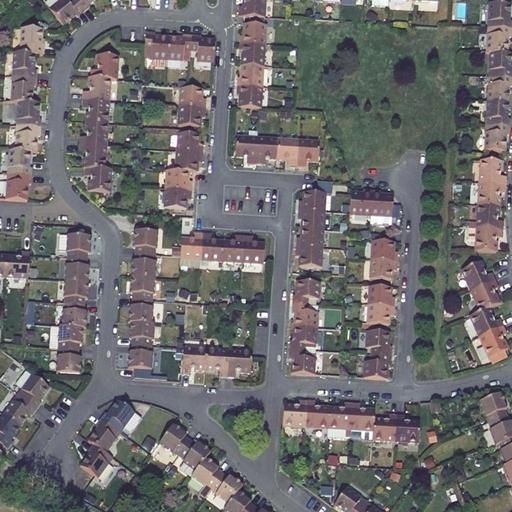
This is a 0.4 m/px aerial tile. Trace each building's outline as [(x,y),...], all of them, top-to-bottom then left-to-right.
[(88,16),(74,0),(70,0),(54,13),(68,30),(81,19),(82,20),(88,16)] [(103,0),(74,0),(88,16),(95,10),(93,9),(103,0)] [(243,0),(242,9),(239,9),(238,18),(264,20),(266,1),(252,0),(243,0)] [(490,0),(488,26),(511,26),(511,17),(511,18),(511,1),(490,0)] [(52,26),(30,24),(28,49),(43,50),(53,51),(53,43),(51,42),(52,26)] [(244,38),(241,37),(241,47),(266,48),(267,27),(245,26),(244,38)] [(487,50),(491,50),(509,51),(510,34),(511,34),(511,26),(488,26),(487,50)] [(159,32),(149,31),(147,55),(158,56),(157,63),(159,65),(170,66),(171,59),(172,36),(159,35),(159,32)] [(194,61),(194,51),(195,35),(187,34),(186,37),(172,36),(171,59),(194,61)] [(204,51),(203,62),(217,63),(219,40),(205,39),(205,36),(195,35),(194,51),(204,51)] [(240,55),(243,56),(242,67),(264,69),(266,48),(241,47),(240,55)] [(44,67),(41,66),(43,50),(28,49),(21,48),(19,73),(43,75),(44,67)] [(511,51),(509,51),(491,50),(489,75),(511,76),(511,67),(511,68),(511,55),(511,51)] [(101,68),(95,67),(94,76),(115,77),(122,77),(123,53),(100,52),(100,63),(101,63),(101,68)] [(242,78),(238,78),(238,87),(263,89),(264,69),(242,67),(242,78)] [(43,82),(43,75),(19,73),(17,97),(24,98),(39,99),(40,82),(43,82)] [(511,84),(511,76),(489,75),(488,100),(510,101),(511,85),(511,84)] [(87,90),(86,98),(113,100),(115,77),(94,76),(92,76),(92,86),(93,86),(93,91),(87,90)] [(205,98),(205,88),(184,87),(183,105),(209,107),(209,98),(205,98)] [(262,110),(263,89),(238,87),(237,95),(240,96),(240,108),(262,110)] [(24,98),(22,123),(46,125),(47,118),(44,117),(46,100),(39,99),(24,98)] [(112,123),(113,100),(86,98),(86,105),(92,105),(92,110),(90,110),(90,121),(112,123)] [(510,101),(488,100),(487,124),(511,125),(511,117),(509,117),(510,101)] [(203,116),(208,117),(209,107),(183,105),(181,125),(203,126),(203,116)] [(110,146),(112,123),(90,121),(89,131),(91,131),(90,136),(84,136),(84,144),(110,146)] [(20,148),(36,149),(42,149),(43,134),(46,134),(46,125),(22,123),(20,148)] [(507,148),(508,133),(511,133),(511,125),(487,124),(485,147),(507,148)] [(202,143),(202,134),(180,132),(179,151),(206,153),(206,144),(202,143)] [(258,168),(260,142),(239,140),(238,161),(252,162),(251,167),(258,168)] [(279,164),(281,143),(260,142),(258,168),(265,168),(266,163),(279,164)] [(300,171),(302,145),(281,143),(279,164),(294,165),(293,170),(300,171)] [(109,168),(110,146),(84,144),(83,151),(89,152),(89,156),(88,156),(87,167),(89,167),(109,168)] [(322,146),(302,145),(300,171),(307,171),(307,166),(321,167),(322,146)] [(37,165),(35,165),(36,149),(20,148),(14,147),(12,171),(37,173),(37,165)] [(200,162),(205,162),(206,153),(179,151),(178,170),(190,171),(200,171),(200,162)] [(503,168),(504,159),(482,157),(481,180),(508,182),(509,173),(502,173),(502,168),(503,168)] [(115,169),(109,168),(89,167),(89,175),(95,175),(95,179),(93,179),(92,190),(114,191),(115,169)] [(178,170),(167,169),(166,189),(192,191),(193,181),(189,180),(190,171),(178,170)] [(36,181),(37,173),(12,171),(11,197),(32,199),(33,181),(36,181)] [(508,190),(508,182),(481,180),(480,204),(501,205),(502,195),(501,195),(501,190),(508,190)] [(333,192),(333,182),(318,181),(318,192),(333,192)] [(188,200),(191,200),(192,191),(166,189),(165,207),(187,209),(188,200)] [(366,192),(351,191),(350,214),(373,215),(374,189),(367,189),(366,192)] [(382,193),(383,190),(374,189),(373,215),(373,223),(395,224),(396,194),(382,193)] [(306,201),(301,201),(301,211),(328,212),(329,194),(307,193),(306,201)] [(501,215),(501,205),(480,204),(479,220),(472,220),(471,226),(505,228),(506,220),(500,220),(500,215),(501,215)] [(300,219),(305,220),(304,228),(327,229),(328,212),(301,211),(300,219)] [(143,224),(143,231),(158,232),(158,225),(143,224)] [(505,228),(471,226),(471,236),(473,239),(478,239),(477,249),(499,251),(499,242),(498,242),(498,236),(505,237),(505,228)] [(304,237),(299,237),(299,246),(325,248),(327,229),(304,228),(304,237)] [(143,231),(138,231),(137,248),(139,248),(139,254),(159,256),(160,249),(161,249),(162,232),(158,232),(143,231)] [(68,252),(70,253),(69,260),(89,261),(90,254),(92,254),(93,237),(61,235),(60,251),(68,251),(68,252)] [(197,237),(196,243),(184,242),(182,262),(202,263),(204,237),(197,237)] [(210,243),(211,238),(204,237),(202,263),(223,264),(224,244),(210,243)] [(238,245),(224,244),(223,264),(244,265),(245,240),(239,239),(238,245)] [(252,246),(252,240),(245,240),(244,265),(265,267),(266,247),(252,246)] [(395,241),(374,240),(373,258),(398,260),(398,251),(394,251),(395,241)] [(303,255),(302,265),(324,267),(325,248),(299,246),(298,255),(303,255)] [(18,258),(8,257),(7,279),(30,280),(32,254),(24,253),(23,260),(18,260),(18,258)] [(159,263),(159,256),(139,254),(138,262),(136,261),(135,277),(159,278),(160,263),(159,263)] [(0,278),(7,279),(8,257),(0,256),(0,278)] [(397,270),(398,260),(373,258),(371,278),(392,279),(393,270),(397,270)] [(69,267),(67,267),(66,283),(90,285),(91,268),(89,268),(89,261),(69,260),(69,267)] [(483,260),(464,269),(473,290),(497,279),(494,271),(488,274),(486,269),(487,269),(483,260)] [(158,294),(159,278),(135,277),(134,292),(137,292),(136,299),(156,301),(157,294),(158,294)] [(295,294),(295,303),(311,304),(311,297),(321,298),(322,281),(299,279),(298,294),(295,294)] [(495,289),(501,286),(497,279),(473,290),(482,311),(492,307),(502,302),(498,293),(497,294),(495,289)] [(65,301),(67,301),(66,307),(86,308),(87,302),(89,302),(90,285),(66,283),(65,301)] [(392,287),(371,285),(370,304),(395,305),(396,296),(391,295),(392,287)] [(157,308),(156,308),(156,301),(136,299),(136,306),(133,306),(132,322),(135,322),(156,323),(157,308)] [(321,304),(311,304),(295,303),(294,312),(297,312),(296,326),(319,327),(321,304)] [(395,305),(370,304),(369,323),(390,324),(391,314),(395,315),(395,305)] [(66,314),(65,314),(64,329),(85,330),(87,330),(88,315),(86,315),(86,308),(66,307),(66,314)] [(495,316),(496,315),(492,307),(482,311),(472,315),(481,336),(507,325),(503,317),(497,320),(495,316)] [(157,340),(158,340),(159,324),(156,323),(135,322),(134,338),(136,338),(136,345),(156,346),(157,340)] [(510,333),(507,325),(481,336),(491,357),(507,350),(511,348),(507,339),(506,340),(504,335),(510,333)] [(318,343),(319,327),(296,326),(295,340),(293,340),(292,349),(308,349),(308,343),(318,343)] [(62,342),(61,349),(81,350),(82,344),(84,344),(85,330),(64,329),(53,328),(52,342),(62,342)] [(368,346),(378,347),(377,355),(392,355),(393,346),(390,346),(391,331),(369,330),(368,346)] [(157,354),(156,353),(156,346),(136,345),(135,352),(133,352),(132,368),(138,369),(153,370),(156,370),(157,354)] [(198,368),(198,369),(206,369),(208,348),(188,347),(187,374),(194,374),(194,367),(198,368)] [(220,375),(228,376),(230,349),(208,348),(206,369),(216,370),(216,369),(220,369),(220,375)] [(84,357),(81,357),(81,350),(61,349),(61,355),(60,355),(59,372),(83,373),(84,357)] [(253,351),(230,349),(228,376),(236,377),(236,370),(241,370),(241,372),(252,372),(253,351)] [(294,358),(293,372),(316,374),(318,357),(307,357),(308,349),(292,349),(292,358),(294,358)] [(507,350),(491,357),(493,361),(509,354),(507,350)] [(390,365),(392,365),(392,355),(377,355),(377,361),(367,361),(366,378),(389,379),(390,365)] [(17,382),(23,387),(17,395),(37,409),(41,402),(40,401),(51,386),(27,369),(17,382)] [(153,370),(138,369),(137,376),(152,377),(153,370)] [(487,413),(488,412),(491,419),(509,411),(507,405),(509,404),(503,389),(481,398),(487,413)] [(32,415),(37,409),(17,395),(3,414),(21,427),(31,414),(32,415)] [(285,401),(285,402),(284,422),(307,424),(309,398),(299,397),(298,403),(293,403),(294,401),(285,401)] [(318,399),(309,398),(307,424),(329,425),(331,404),(323,403),(323,405),(318,405),(318,399)] [(109,415),(107,413),(102,420),(122,434),(137,413),(119,401),(109,415)] [(341,406),(341,405),(331,404),(329,425),(352,427),(354,401),(345,401),(345,406),(341,406)] [(362,408),(362,402),(354,401),(352,427),(375,429),(376,415),(376,407),(367,407),(367,408),(362,408)] [(385,417),(385,416),(376,415),(375,429),(374,437),(397,439),(399,412),(391,411),(391,418),(385,417)] [(511,417),(511,418),(509,411),(491,419),(493,425),(492,425),(498,440),(501,439),(511,434),(511,417)] [(407,419),(407,413),(399,412),(397,439),(419,440),(420,419),(412,418),(412,419),(407,419)] [(12,442),(11,441),(21,427),(3,414),(0,418),(0,443),(7,449),(12,442)] [(107,454),(122,434),(102,420),(97,426),(100,428),(90,441),(95,445),(107,454)] [(176,454),(182,458),(193,442),(187,437),(189,435),(176,426),(162,445),(175,455),(176,454)] [(511,434),(501,439),(503,445),(502,445),(509,461),(511,459),(511,434)] [(151,452),(157,442),(148,438),(143,447),(151,452)] [(209,459),(213,453),(200,443),(199,445),(193,442),(182,458),(187,462),(186,463),(188,464),(183,470),(194,479),(209,459)] [(114,459),(107,454),(95,445),(90,452),(92,453),(82,467),(105,483),(114,471),(108,467),(114,459)] [(207,488),(208,487),(214,491),(225,475),(220,471),(221,469),(209,459),(194,479),(207,488)] [(232,477),(231,479),(225,475),(214,491),(219,495),(218,496),(231,505),(241,493),(245,486),(232,477)] [(364,511),(370,504),(350,489),(337,506),(344,511),(364,511)] [(254,502),(241,493),(231,505),(226,511),(254,511),(257,508),(252,504),(254,502)]
